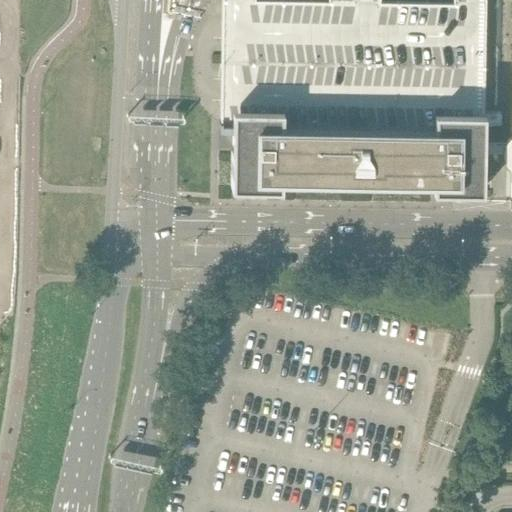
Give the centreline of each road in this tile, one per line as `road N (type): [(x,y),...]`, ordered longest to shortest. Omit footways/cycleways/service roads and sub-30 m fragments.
road 1 (tertiary): [(511,228),(151,220)]
road 2 (tertiary): [(114,237),(105,336),(66,511)]
road 3 (tertiary): [(250,261),(511,265)]
road 4 (unclassified): [(123,0),(114,237)]
road 5 (unclassified): [(151,220),(155,0)]
road 6 (tertiary): [(120,511),(147,359)]
road 7 (tertiary): [(147,359),(203,278),(250,261)]
